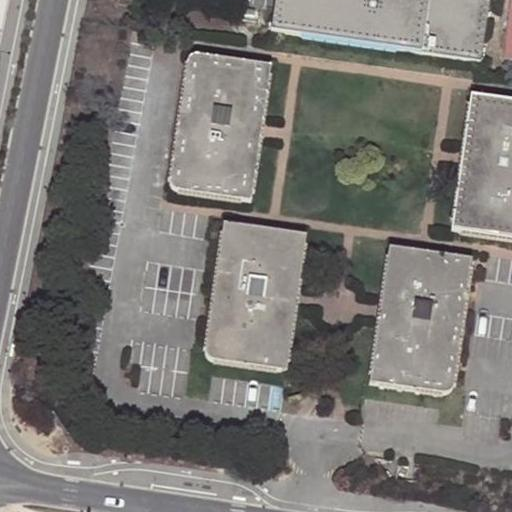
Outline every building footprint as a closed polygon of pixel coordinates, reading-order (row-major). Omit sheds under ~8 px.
[(276,0),(272,34),(377,48),(383,0),(276,0)] [(383,0),(377,48),(481,63),(490,0),(383,0)] [(176,194),(252,205),(272,70),(194,61),(187,66),(171,190),(176,194)] [(511,103),(470,97),(453,232),(511,240),(511,103)] [(304,239),(227,226),(221,233),(204,360),(209,364),(286,375),(304,239)] [(467,261),(389,250),(370,386),(447,398),(453,393),(471,267),(467,261)]
